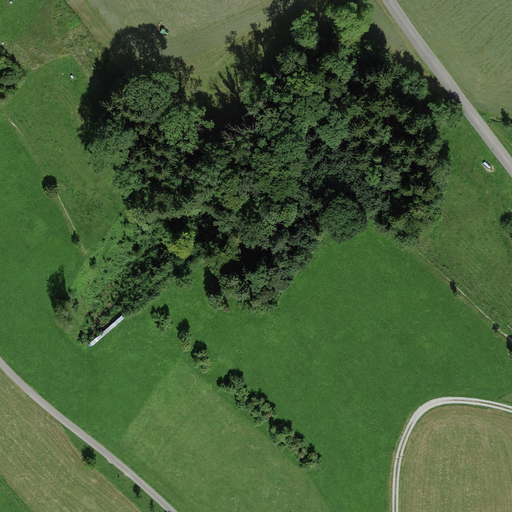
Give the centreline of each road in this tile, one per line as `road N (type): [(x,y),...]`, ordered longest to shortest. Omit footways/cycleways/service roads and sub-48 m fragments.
road 1 (residential): [(170,511),(0,361)]
road 2 (unclassified): [(389,0),(511,167)]
road 3 (track): [(396,511),(402,451),(421,412),(447,400),(511,412)]
